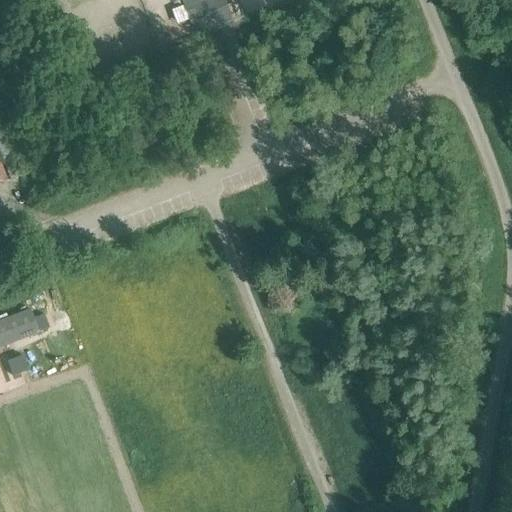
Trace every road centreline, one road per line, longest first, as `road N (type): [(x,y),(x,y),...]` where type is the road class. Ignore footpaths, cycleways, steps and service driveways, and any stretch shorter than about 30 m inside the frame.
road 1 (unclassified): [(329,511),(185,149)]
road 2 (unclassified): [(185,149),(445,41)]
road 3 (unclassified): [(468,511),(511,280)]
road 4 (unclassified): [(29,214),(185,149)]
road 5 (unclassified): [(511,193),(445,41)]
